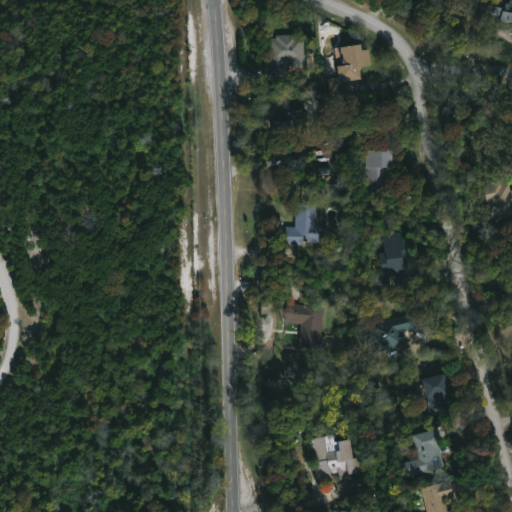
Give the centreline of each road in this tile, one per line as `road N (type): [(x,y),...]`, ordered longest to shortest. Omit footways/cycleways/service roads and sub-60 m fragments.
road 1 (residential): [(511,478),(414,71),(400,46),(317,0)]
road 2 (tertiary): [(211,0),(226,240),(229,511)]
